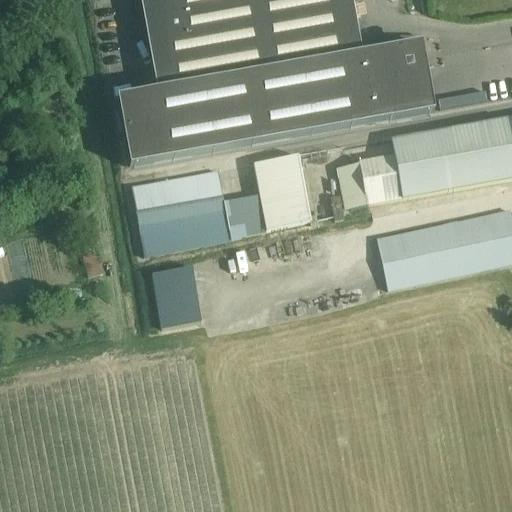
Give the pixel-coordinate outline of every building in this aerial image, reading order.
[(142,0),(160,96),(121,104),(133,170),(429,117),(419,60),(417,49),(358,60),(354,37),(346,0),(142,0)] [(358,168),(336,172),(344,214),(366,211),(365,208),(488,183),(511,179),(511,139),(509,122),(506,123),(478,128),(465,130),(391,144),(394,159),(358,166),(358,168)] [(260,206),(261,216),(262,216),(265,233),(310,225),(298,159),(253,167),(260,206)] [(174,182),(130,190),(142,260),(265,238),(261,216),(260,206),(258,198),(223,205),(221,195),(217,174),(174,182)] [(375,243),(385,287),(387,295),(511,267),(511,221),(511,222),(509,214),(498,217),(375,243)] [(93,250),(82,253),(88,278),(102,274),(100,264),(96,265),(93,250)] [(161,332),(200,326),(191,270),(152,277),(161,332)]
